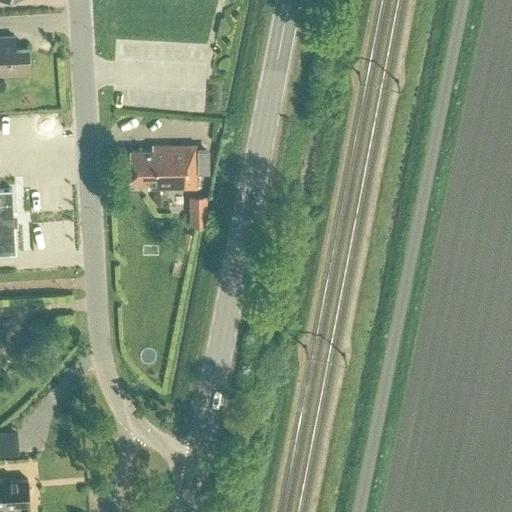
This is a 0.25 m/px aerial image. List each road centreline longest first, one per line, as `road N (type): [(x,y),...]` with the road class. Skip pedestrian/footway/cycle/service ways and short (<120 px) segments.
road 1 (unclassified): [(357,511),(461,0)]
road 2 (secondary): [(196,464),(290,0)]
road 3 (unclassified): [(137,425),(105,367),(80,0)]
road 4 (track): [(100,322),(81,328),(0,411)]
